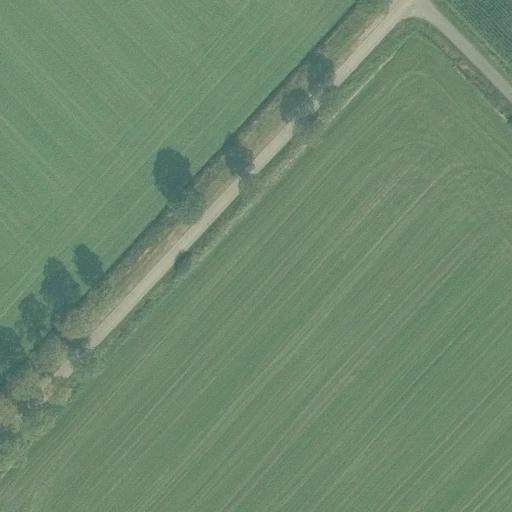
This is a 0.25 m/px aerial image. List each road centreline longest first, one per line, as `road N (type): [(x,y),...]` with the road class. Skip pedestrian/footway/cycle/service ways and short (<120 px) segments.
road 1 (unclassified): [(0,427),(398,0)]
road 2 (unclassified): [(511,99),(414,0)]
